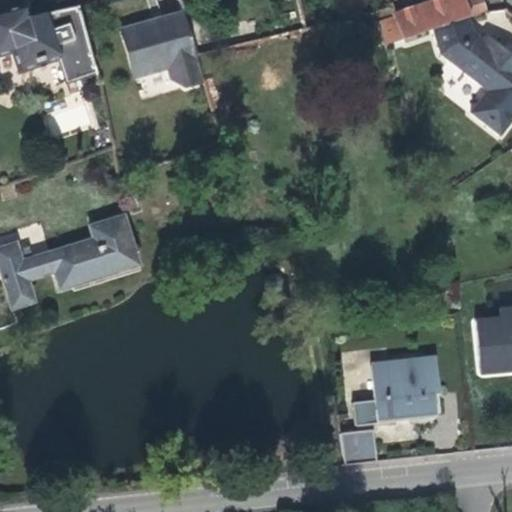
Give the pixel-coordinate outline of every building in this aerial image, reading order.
[(455,0),(440,0),(388,19),(375,24),(381,48),(396,43),(432,30),(464,18),(479,13),(474,0),(459,0),(456,1),(455,0)] [(0,15),(12,12),(10,5),(0,7),(0,15)] [(296,6),(254,17),(259,40),(302,30),(296,6)] [(0,88),(29,95),(31,94),(95,74),(74,7),(13,17),(12,12),(0,15),(0,88)] [(208,14),(181,21),(192,56),(259,40),(254,17),(214,28),(208,14)] [(464,18),(432,30),(440,55),(485,96),(467,118),(497,141),(511,121),(511,61),(485,40),(481,46),(471,38),(464,18)] [(184,88),(201,83),(192,56),(181,21),(156,28),(154,21),(119,33),(133,78),(167,69),(169,80),(184,88)] [(55,132),(92,125),(87,103),(51,110),(55,132)] [(55,291),(134,266),(120,219),(85,230),(89,242),(32,259),(28,249),(15,255),(12,245),(0,249),(0,282),(6,303),(27,297),(24,284),(50,275),(55,291)] [(511,309),(493,311),(494,319),(468,322),(473,373),(511,368),(511,309)] [(347,430),(349,430),(369,428),(429,421),(427,398),(432,398),(428,360),(363,368),(367,405),(344,407),(347,430)] [(349,430),(350,436),(365,434),(371,434),(369,428),(349,430)] [(350,436),(332,438),(337,470),(369,466),(365,434),(350,436)]
